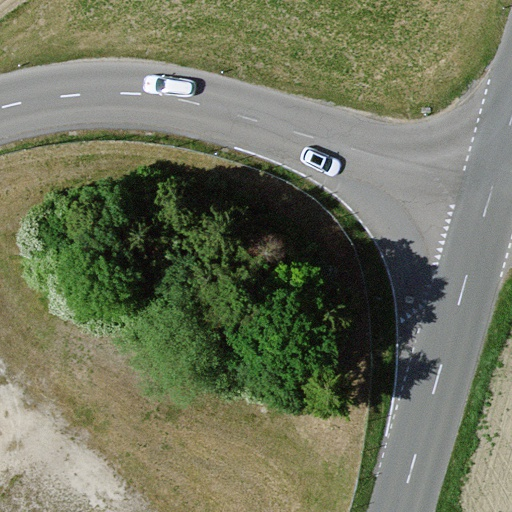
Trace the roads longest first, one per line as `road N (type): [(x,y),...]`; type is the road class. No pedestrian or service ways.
road 1 (tertiary): [(0,112),(143,90),(494,180)]
road 2 (tertiary): [(398,511),(494,180)]
